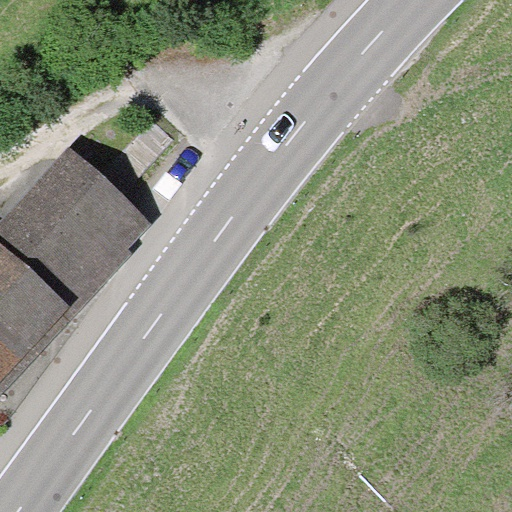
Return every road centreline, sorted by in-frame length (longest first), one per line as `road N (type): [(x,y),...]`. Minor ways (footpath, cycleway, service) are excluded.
road 1 (secondary): [(21,511),(288,142),(414,0)]
road 2 (track): [(0,164),(60,115),(113,87),(176,83),(288,142)]
